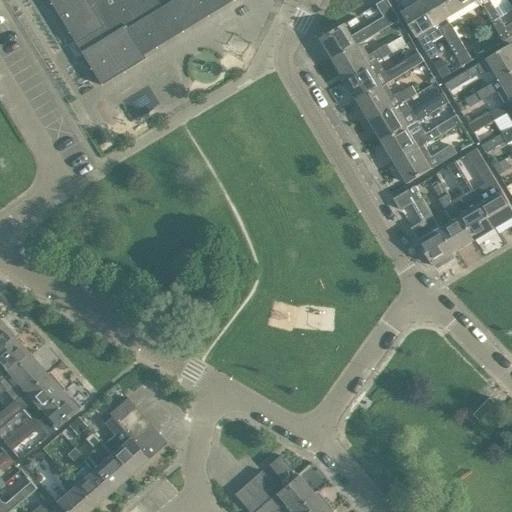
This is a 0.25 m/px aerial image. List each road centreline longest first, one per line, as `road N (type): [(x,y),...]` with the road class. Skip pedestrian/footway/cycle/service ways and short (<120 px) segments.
road 1 (residential): [(310,0),(283,65),(425,290)]
road 2 (residential): [(0,255),(204,369)]
road 3 (residential): [(318,431),(425,290)]
road 4 (residential): [(182,511),(197,497),(204,369)]
road 5 (residential): [(204,369),(318,431)]
road 6 (residential): [(425,290),(511,375)]
